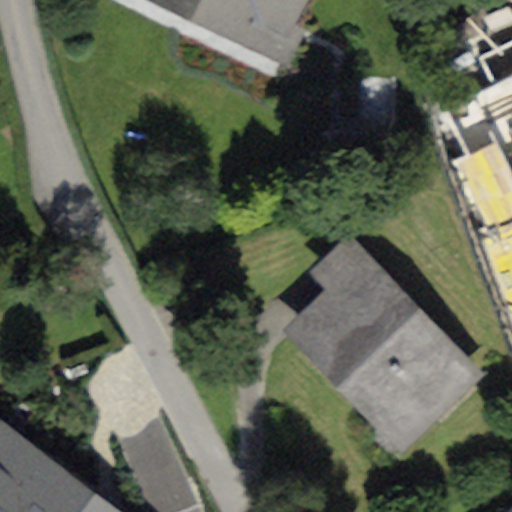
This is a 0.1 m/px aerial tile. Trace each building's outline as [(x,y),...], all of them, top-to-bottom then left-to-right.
[(204,0),(276,35),(292,0),(204,0)] [(511,56),(465,79),(483,167),(501,192),(511,186),(511,56)] [(405,432),(464,374),(364,271),(370,265),(352,245),(338,257),(356,277),(303,326),(405,432)] [(2,307),(0,307),(0,371),(17,368),(2,307)] [(114,511),(125,494),(96,477),(75,511),(114,511)]
